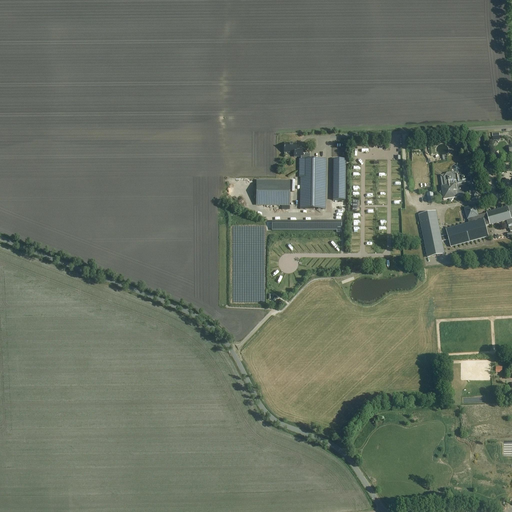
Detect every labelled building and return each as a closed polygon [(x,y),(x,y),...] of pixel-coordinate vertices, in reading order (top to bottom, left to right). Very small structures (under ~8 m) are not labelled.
[(483,134),(484,142),(491,142),(491,133),(483,134)] [(301,157),(300,201),(300,209),(325,209),(325,201),(326,160),(310,160),(310,154),(302,154),(303,150),(296,150),(296,144),(289,144),(289,145),(284,145),(284,153),(294,153),(294,157),(301,157)] [(333,160),(333,200),(345,200),(345,160),(333,160)] [(439,175),(440,176),(443,178),(445,186),(442,187),(441,187),(442,190),(439,193),(442,195),(443,200),(448,200),(451,202),(453,199),(457,198),(457,197),(466,195),(467,196),(467,195),(471,194),(471,196),(471,200),(478,199),(478,197),(475,179),(474,178),(478,178),(477,174),(474,175),(474,174),(476,173),(474,165),(462,167),(462,171),(459,175),(455,176),(451,173),(447,174),(446,175),(444,178),(440,176),(439,175)] [(290,181),(256,180),(256,206),(289,206),(290,181)] [(448,236),(446,236),(447,241),(449,240),(451,247),(488,237),(485,226),(489,225),(490,226),(506,221),(507,221),(509,229),(510,232),(511,231),(511,195),(511,196),(511,206),(507,208),(486,214),(478,216),(475,206),(464,209),(469,223),(446,230),(448,236)] [(442,242),(444,241),(443,237),(441,237),(436,212),(419,215),(427,258),(444,254),(442,242)]
